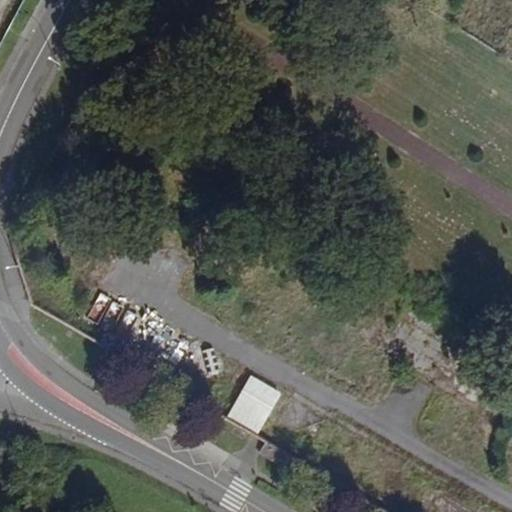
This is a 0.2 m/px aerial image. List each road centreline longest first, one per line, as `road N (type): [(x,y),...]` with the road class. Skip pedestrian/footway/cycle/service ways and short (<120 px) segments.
road 1 (tertiary): [(27,368),(263,511)]
road 2 (tertiary): [(72,0),(0,139)]
